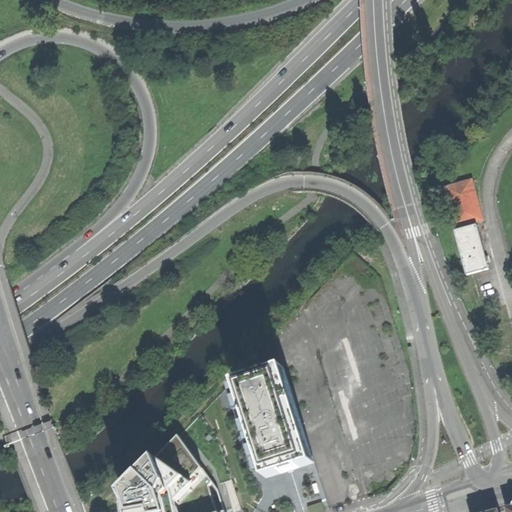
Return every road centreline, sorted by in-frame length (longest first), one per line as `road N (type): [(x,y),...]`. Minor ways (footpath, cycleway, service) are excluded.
road 1 (primary): [(0,345),(250,148),(406,0)]
road 2 (trunk): [(0,363),(242,202),(289,182),(351,194),(374,213),(413,278)]
road 3 (primary): [(363,0),(233,128),(71,265)]
road 4 (trunk): [(0,52),(31,37),(75,37),(114,58),(142,92),(149,163),(71,265)]
road 5 (trunk): [(306,0),(225,24),(182,27),(139,25),(52,0)]
road 6 (unclassified): [(485,399),(405,206)]
road 7 (unclassified): [(405,206),(371,0)]
road 8 (primary): [(62,511),(0,344)]
road 9 (unclassified): [(432,371),(424,470),(395,511)]
road 10 (unclassified): [(432,371),(466,456),(496,486)]
